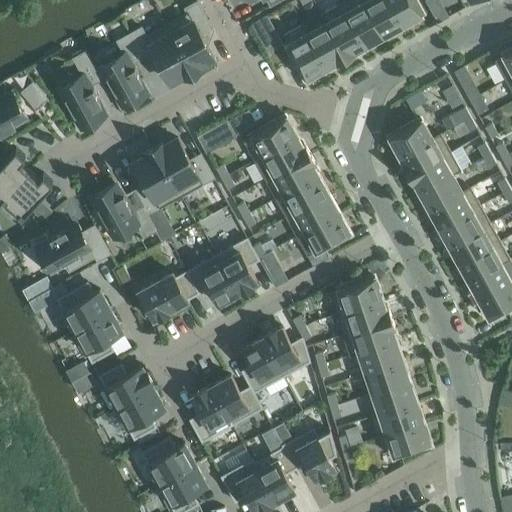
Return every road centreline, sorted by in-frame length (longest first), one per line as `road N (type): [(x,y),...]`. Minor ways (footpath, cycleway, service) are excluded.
road 1 (residential): [(397,230),(168,357)]
road 2 (residential): [(397,230),(456,358),(467,452)]
road 3 (residential): [(511,8),(382,80),(359,116)]
road 4 (residential): [(222,76),(81,152)]
road 5 (residential): [(359,116),(222,76)]
road 6 (residential): [(359,116),(354,145),(397,230)]
road 7 (residential): [(467,452),(361,511)]
